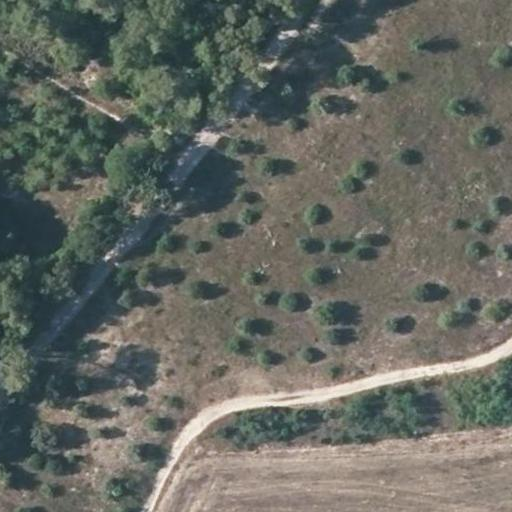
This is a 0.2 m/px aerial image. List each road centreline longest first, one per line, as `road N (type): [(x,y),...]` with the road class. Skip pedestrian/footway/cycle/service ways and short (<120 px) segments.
road 1 (track): [(0,397),(188,162),(300,0)]
road 2 (track): [(146,511),(188,437),(226,414),(474,369),(511,352)]
